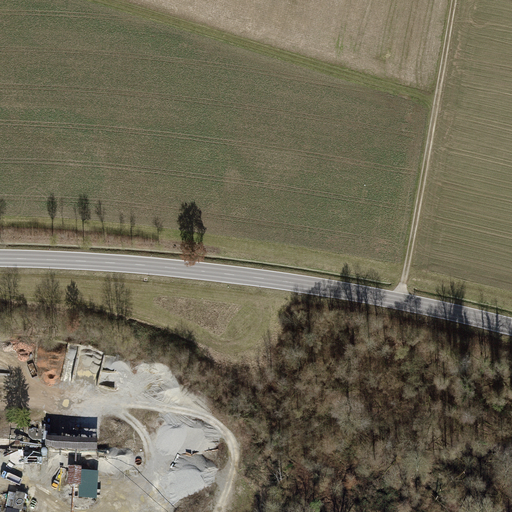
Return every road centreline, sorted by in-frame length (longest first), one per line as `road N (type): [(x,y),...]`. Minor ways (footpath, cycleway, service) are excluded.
road 1 (secondary): [(511,326),(402,298),(144,264),(0,260)]
road 2 (track): [(104,0),(437,101)]
road 3 (track): [(454,0),(402,298)]
